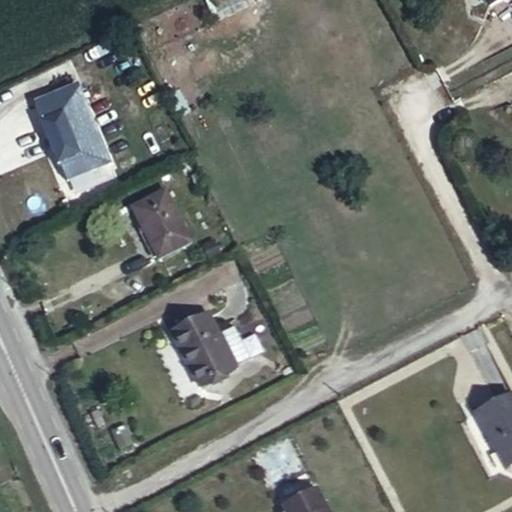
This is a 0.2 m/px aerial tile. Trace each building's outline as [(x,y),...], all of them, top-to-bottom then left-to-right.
[(214,0),(221,23),(253,14),(248,0),(214,0)] [(172,118),(187,112),(166,58),(151,64),(172,118)] [(43,91),(35,94),(22,101),(30,120),(22,124),(38,166),(47,162),(54,176),(83,163),(59,106),(50,109),(43,91)] [(154,203),(124,217),(149,267),(177,254),(154,203)] [(220,381),(204,347),(194,325),(156,343),(182,399),(220,381)] [(218,341),(204,347),(220,381),(235,373),(218,341)] [(511,402),(502,384),(461,407),(487,461),(511,448),(511,402)] [(302,511),(278,464),(245,481),(250,490),(261,511),(302,511)] [(261,511),(250,490),(245,493),(255,511),(261,511)]
